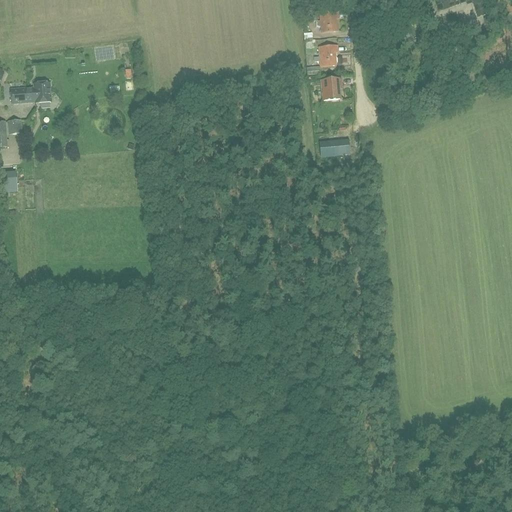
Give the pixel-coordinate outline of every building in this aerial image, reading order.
[(434,0),(438,11),(472,0),(477,17),(489,13),(484,0),(434,0)] [(317,20),(316,9),(307,10),(308,20),(317,20)] [(337,32),(336,20),(339,20),(338,12),(319,14),(320,21),(316,22),(316,28),(321,28),(321,34),(337,32)] [(318,48),(319,58),(314,58),(315,62),(319,62),(320,68),(336,67),(335,54),(337,54),(337,46),(318,48)] [(318,67),(309,68),(310,76),(319,75),(318,67)] [(321,81),(322,91),(317,92),(318,102),(323,101),(340,100),(338,87),(341,87),(340,80),(321,81)] [(49,84),(33,85),(34,90),(29,90),(18,90),(10,91),(11,105),(19,104),(35,103),(35,104),(51,103),(49,84)] [(21,122),(17,122),(8,123),(9,136),(18,135),(22,135),(21,122)] [(347,135),(343,123),(324,129),(328,141),(347,135)] [(350,141),(321,144),(322,158),(351,156),(350,141)] [(4,175),(17,176),(18,166),(4,165),(4,175)]
